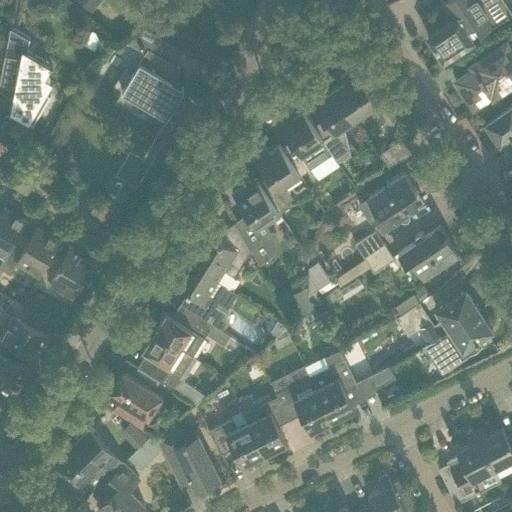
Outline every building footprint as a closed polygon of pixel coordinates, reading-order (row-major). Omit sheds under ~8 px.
[(77,0),(90,11),(98,2),(95,0),(77,0)] [(452,19),(428,35),(443,59),(473,40),(472,38),(480,33),(481,35),(494,26),(484,10),(485,9),(482,6),(490,0),(445,0),(442,3),(452,19)] [(2,69),(0,77),(0,86),(12,89),(11,97),(12,97),(20,102),(14,112),(33,123),(43,106),(50,94),(47,92),(38,87),(45,76),(46,75),(52,65),(26,50),(29,37),(10,26),(5,52),(2,69)] [(148,47),(139,62),(122,91),(166,117),(168,114),(175,118),(170,126),(171,127),(185,103),(173,96),(179,85),(172,81),(180,66),(175,63),(183,50),(158,35),(150,49),(148,47)] [(478,68),(476,66),(458,78),(460,82),(458,87),(466,99),(471,99),(474,103),(491,91),(493,93),(511,80),(511,47),(510,49),(506,42),(480,59),(483,64),(478,68)] [(345,79),(334,86),(355,119),(378,103),(353,66),(341,74),(345,79)] [(355,119),(334,86),(324,93),(320,88),(308,96),(323,119),(314,125),(313,125),(323,140),(337,162),(348,154),(343,127),(355,119)] [(511,104),(502,111),(486,122),(490,128),(488,130),(495,141),(498,139),(500,142),(511,134),(511,104)] [(313,125),(314,125),(302,108),(291,115),(288,109),(276,117),(291,140),(282,146),(300,174),(310,167),(301,154),(323,140),(313,125)] [(402,138),(385,149),(379,154),(388,168),(411,152),(402,138)] [(300,174),(282,146),(279,142),(268,149),(264,144),(252,152),(267,175),(258,181),(279,213),(289,206),(286,201),(292,197),(283,185),(300,174)] [(137,185),(154,155),(153,155),(149,161),(130,149),(116,172),(137,185)] [(405,171),(388,182),(368,195),(380,212),(374,217),(382,229),(400,216),(403,219),(407,218),(410,215),(409,211),(424,200),(405,171)] [(244,182),(232,190),(247,213),(246,213),(247,215),(239,220),(238,218),(235,221),(251,250),(258,263),(261,261),(264,259),(269,256),(271,254),(274,249),(275,247),(275,243),(275,239),(273,234),(271,231),(265,222),(279,213),(258,181),(248,188),(244,182)] [(0,251),(5,254),(0,262),(0,264),(16,237),(27,220),(4,206),(0,212),(0,251)] [(251,250),(235,221),(228,225),(220,238),(210,231),(190,264),(217,281),(224,270),(234,276),(250,251),(251,250)] [(415,237),(416,240),(397,252),(405,264),(411,260),(423,277),(459,253),(440,224),(424,234),(422,232),(419,232),(416,233),(415,237)] [(27,243),(16,237),(0,264),(0,266),(10,273),(17,261),(38,274),(33,282),(34,283),(50,257),(60,239),(37,226),(27,243)] [(365,256),(384,243),(375,230),(356,243),(365,256)] [(384,243),(365,256),(374,270),(393,257),(384,243)] [(60,263),(50,257),(34,283),(46,289),(51,281),(73,294),(93,259),(70,245),(60,263)] [(217,281),(190,264),(177,284),(188,291),(180,303),(184,305),(213,323),(223,329),(226,323),(228,319),(227,314),(224,310),(216,305),(227,287),(217,281)] [(397,316),(396,317),(404,328),(408,335),(419,327),(423,333),(427,339),(429,342),(479,309),(465,289),(436,308),(443,317),(434,323),(420,302),(397,316)] [(397,316),(420,302),(414,293),(391,307),(397,316)] [(43,316),(26,306),(11,297),(4,309),(12,314),(0,334),(0,337),(18,347),(35,357),(49,334),(31,324),(37,314),(43,317),(43,316)] [(307,299),(297,304),(302,314),(312,309),(307,299)] [(155,318),(149,328),(193,355),(204,337),(207,333),(208,331),(213,323),(184,305),(176,318),(165,312),(159,321),(155,318)] [(429,342),(424,345),(442,372),(467,355),(470,353),(474,352),(478,350),(480,347),(483,345),(478,338),(492,329),(479,309),(429,342)] [(269,331),(276,335),(277,334),(286,327),(288,325),(277,319),(269,331)] [(288,325),(286,327),(289,332),(299,326),(296,320),(291,323),(288,325)] [(223,329),(213,323),(208,331),(207,333),(212,336),(221,335),(224,330),(223,329)] [(289,332),(286,327),(277,334),(279,337),(289,332)] [(148,340),(141,349),(152,356),(144,369),(173,387),(182,373),(193,355),(149,328),(143,337),(148,340)] [(0,381),(16,391),(29,368),(12,357),(18,347),(0,337),(0,381)] [(324,356),(329,365),(310,374),(332,419),(355,408),(351,400),(361,394),(363,398),(364,397),(340,349),(324,356)] [(388,365),(367,375),(373,388),(395,377),(388,365)] [(150,387),(139,381),(122,370),(109,392),(119,398),(112,408),(142,427),(150,414),(148,414),(160,396),(149,389),(150,387)] [(332,419),(310,374),(276,391),(278,395),(289,418),(301,412),(310,431),(315,428),(316,431),(328,425),(326,422),(332,419)] [(259,416),(248,421),(264,453),(287,442),(278,424),(289,418),(278,395),(255,406),(259,416)] [(231,414),(233,418),(209,429),(221,452),(233,447),(242,465),(264,453),(248,421),(242,409),(231,414)] [(219,476),(210,458),(201,440),(190,446),(177,420),(157,438),(162,447),(171,466),(182,461),(195,488),(219,476)] [(74,433),(78,438),(67,449),(70,452),(58,463),(76,482),(85,474),(97,486),(123,461),(90,427),(88,428),(84,424),(74,433)] [(511,430),(506,434),(502,426),(488,433),(484,424),(475,428),(495,468),(511,459),(511,430)] [(495,468),(475,428),(466,433),(471,442),(457,449),(459,453),(447,460),(448,462),(439,467),(455,499),(475,489),(477,492),(480,491),(477,484),(479,476),(495,468)] [(150,433),(145,438),(157,451),(162,447),(157,438),(153,435),(150,433)] [(139,477),(123,461),(97,486),(107,496),(98,504),(105,511),(135,511),(145,503),(129,487),(139,477)] [(361,507),(363,511),(406,511),(418,506),(402,476),(391,481),(387,472),(377,477),(382,486),(368,494),(372,501),(361,507)] [(363,511),(361,507),(350,511),(347,505),(332,511),(328,502),(319,507),(321,511),(363,511)] [(511,511),(511,502),(506,506),(494,511),(511,511)]
